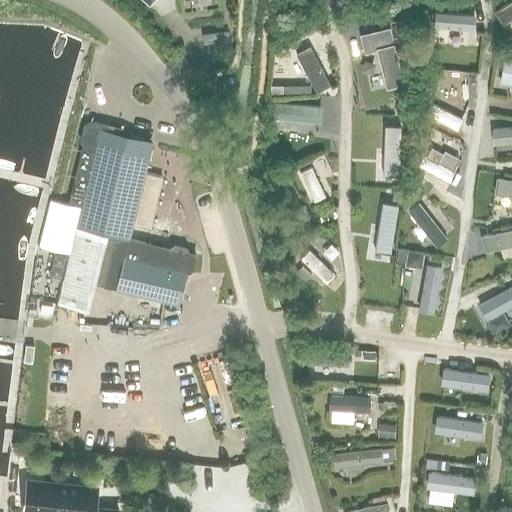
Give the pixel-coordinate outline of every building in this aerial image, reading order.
[(511,0),(504,0),(497,3),(503,20),(511,16),(511,0)] [(477,28),(477,10),(436,9),(436,27),(477,28)] [(393,21),(395,30),(404,28),(402,19),(393,21)] [(361,36),(365,52),(377,49),(387,87),(402,83),(389,29),(361,36)] [(227,30),(213,32),(214,40),(229,38),(227,30)] [(322,46),(298,45),(297,60),(289,60),(288,87),(321,88),(322,46)] [(511,56),(505,56),(500,84),(511,86),(511,56)] [(283,85),(271,85),(272,94),(283,94),(283,85)] [(425,112),(457,128),(469,104),(437,88),(425,112)] [(323,118),(324,101),(276,99),(276,116),(323,118)] [(84,144),(69,203),(83,207),(78,225),(109,233),(96,283),(102,284),(117,287),(117,289),(125,291),(179,303),(186,273),(189,273),(190,273),(192,271),(196,254),(188,252),(188,248),(173,244),(169,247),(129,238),(143,177),(152,142),(113,132),(109,126),(91,122),(85,126),(81,141),(84,144)] [(511,122),(493,123),(494,139),(511,138),(511,122)] [(426,151),(418,164),(451,182),(458,168),(426,151)] [(328,193),(318,173),(330,167),(325,156),(291,172),(306,203),(328,193)] [(511,192),(511,174),(500,173),(498,191),(511,192)] [(417,189),(411,193),(417,201),(422,196),(417,189)] [(402,195),(394,193),(393,201),(401,202),(402,195)] [(451,233),(456,228),(432,201),(427,206),(451,233)] [(295,225),(311,218),(306,207),(290,214),(295,225)] [(439,244),(449,235),(426,207),(415,216),(439,244)] [(329,279),(336,272),(311,250),(304,257),(329,279)] [(399,250),(397,262),(405,263),(407,251),(399,250)] [(435,309),(446,262),(430,258),(419,305),(435,309)] [(511,284),(480,297),(486,314),(511,304),(511,284)] [(298,289),(303,307),(316,304),(311,285),(298,289)] [(41,305),(41,314),(52,315),(52,306),(41,305)] [(490,314),(494,330),(509,326),(505,310),(490,314)] [(311,362),(350,360),(350,347),(310,349),(311,362)] [(444,364),(442,384),(489,389),(491,369),(444,364)] [(332,393),(333,420),(356,419),(355,412),(372,411),(371,392),(332,393)] [(435,429),(482,438),(485,418),(438,410),(435,429)] [(383,424),(383,436),(394,437),(395,424),(383,424)] [(393,447),(381,449),(383,461),(394,460),(393,447)] [(478,455),(477,463),(485,464),(486,456),(478,455)] [(427,459),(426,468),(437,469),(438,461),(427,459)] [(102,511),(95,511),(97,490),(24,482),(20,511),(102,511)] [(388,496),(347,507),(348,511),(390,511),(392,511),(388,496)]
